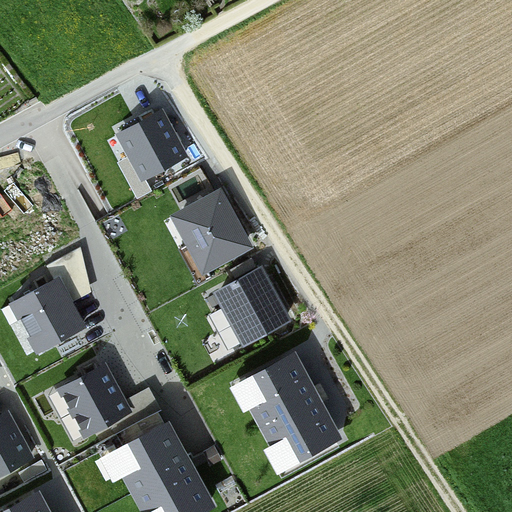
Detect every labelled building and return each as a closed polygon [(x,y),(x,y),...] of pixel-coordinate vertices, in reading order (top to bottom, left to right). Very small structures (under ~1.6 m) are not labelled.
[(249,243),(220,188),(175,212),(204,267),(249,243)] [(288,316),(261,266),(217,290),(245,339),(288,316)] [(81,322),(57,279),(15,301),(39,345),(81,322)] [(340,435),(295,351),(241,380),(286,464),(340,435)] [(128,409),(104,365),(62,388),(86,431),(128,409)] [(0,470),(30,454),(7,411),(0,414),(0,470)] [(192,511),(212,501),(167,417),(113,446),(148,511),(192,511)] [(48,511),(36,490),(0,509),(0,511),(48,511)]
